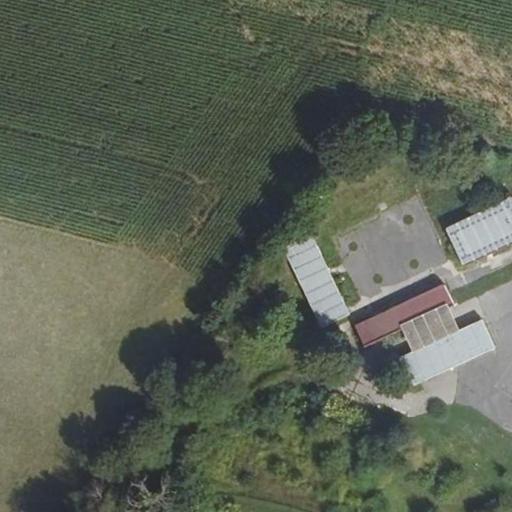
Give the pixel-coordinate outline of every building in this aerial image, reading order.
[(461,263),(511,239),(511,198),(446,229),(461,263)] [(352,313),(315,232),(287,245),(325,326),(352,313)] [(450,308),(456,306),(446,285),(358,326),(366,346),(403,330),(450,308)] [(450,308),(403,330),(413,351),(459,330),(450,308)] [(413,351),(398,358),(411,385),(491,348),(478,321),(459,330),(413,351)]
